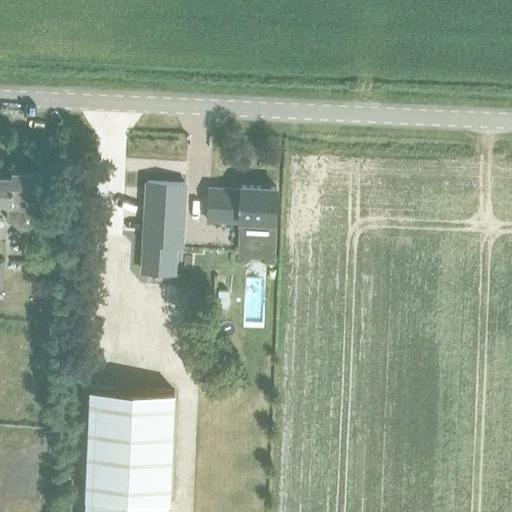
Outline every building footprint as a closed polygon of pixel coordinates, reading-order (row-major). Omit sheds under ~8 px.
[(0,201),(7,202),(6,220),(20,221),(19,230),(33,230),(34,208),(32,207),(32,193),(41,194),(42,173),(12,171),(11,175),(0,174),(0,201)] [(142,271),(174,273),(176,244),(182,244),(185,182),(147,180),(144,242),(142,271)] [(208,220),(214,221),(214,218),(240,219),(254,220),(253,233),(274,234),(277,187),(241,185),(241,188),(209,187),(208,220)] [(90,386),(85,496),(87,496),(168,500),(170,500),(175,390),(90,386)] [(87,496),(86,511),(167,511),(168,500),(87,496)]
